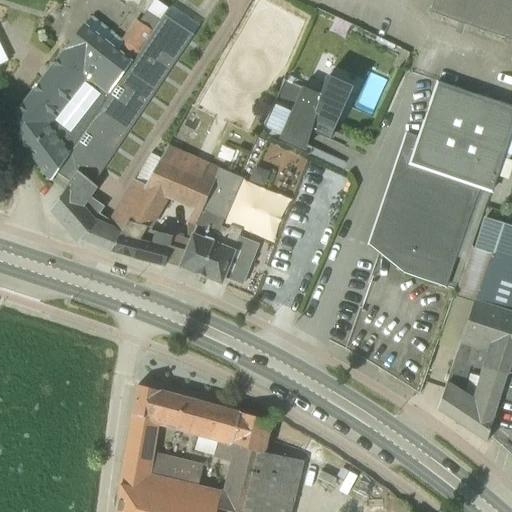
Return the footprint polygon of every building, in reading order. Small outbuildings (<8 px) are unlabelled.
[(511,40),(511,0),(434,0),(430,13),(511,40)] [(125,41),(92,16),(9,124),(51,181),(104,103),(155,27),(154,27),(159,20),(148,12),(125,41)] [(81,240),(96,246),(105,231),(91,226),(79,211),(86,200),(95,187),(92,185),(191,35),(162,16),(56,174),(71,183),(50,211),(77,244),(81,240)] [(0,61),(10,57),(0,36),(0,61)] [(352,89),(327,77),(319,96),(284,80),(262,127),(306,147),(311,133),(329,141),(350,93),(352,89)] [(419,138),(406,134),(369,245),(403,273),(445,287),(479,188),(491,192),(511,130),(511,108),(438,83),(419,138)] [(182,250),(170,246),(172,236),(141,228),(166,197),(190,207),(193,208),(187,223),(188,237),(192,227),(199,212),(195,210),(205,186),(212,168),(205,166),(166,147),(159,159),(149,153),(134,181),(105,231),(96,246),(104,250),(110,252),(110,253),(143,261),(145,264),(149,265),(151,263),(165,267),(166,263),(175,266),(182,250)] [(213,280),(221,283),(223,277),(242,285),(258,245),(239,237),(242,230),(231,226),(229,230),(222,227),(225,220),(243,179),(212,168),(205,186),(195,210),(199,212),(192,227),(188,237),(187,239),(185,244),(182,250),(175,266),(188,270),(189,273),(195,275),(197,274),(204,277),(205,279),(211,282),(213,280)] [(456,291),(478,298),(475,305),(511,316),(511,227),(484,218),(475,249),(471,248),(456,291)] [(500,399),(511,402),(511,378),(506,377),(511,358),(511,316),(475,305),(444,390),(437,410),(486,442),(500,399)] [(203,464),(151,452),(157,422),(198,433),(206,404),(137,386),(129,433),(124,459),(147,465),(146,473),(180,483),(189,485),(198,487),(203,464)] [(198,433),(217,438),(212,458),(229,462),(222,493),(220,492),(217,507),(236,511),(289,511),(301,462),(264,453),(271,422),(206,404),(198,433)] [(236,511),(217,507),(220,492),(198,487),(189,485),(180,483),(146,473),(147,465),(124,459),(119,487),(115,511),(236,511)]
